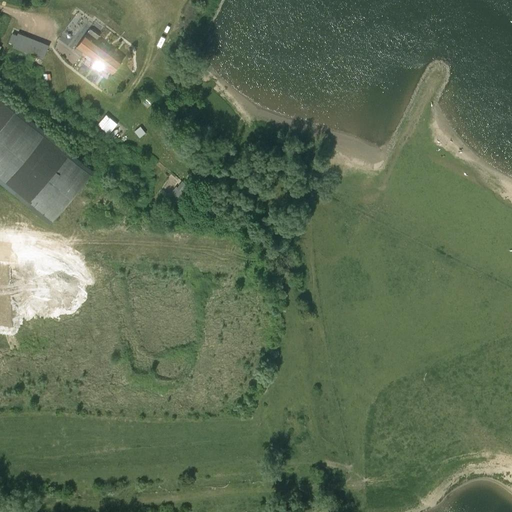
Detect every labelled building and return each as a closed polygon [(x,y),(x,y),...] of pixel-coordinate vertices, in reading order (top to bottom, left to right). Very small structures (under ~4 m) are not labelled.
[(9,42),(14,44),(18,35),(13,33),(9,42)] [(18,33),(18,35),(14,44),(13,48),(20,51),(26,36),(18,33)] [(83,53),(85,55),(96,40),(87,33),(75,49),(82,55),(83,53)] [(34,39),(26,36),(20,51),(28,54),(34,39)] [(41,42),(34,39),(28,54),(35,57),(41,42)] [(105,47),(96,40),(85,55),(94,61),(105,47)] [(41,42),(35,57),(34,60),(42,63),(49,45),(41,42)] [(114,53),(105,47),(94,61),(97,63),(96,65),(102,69),(103,68),(114,53)] [(123,60),(114,53),(103,68),(106,70),(108,67),(114,72),(123,60)] [(81,66),(78,71),(83,75),(86,70),(81,66)] [(52,219),(92,171),(0,95),(0,175),(21,193),(22,194),(41,210),(41,207),(44,206),(49,211),(46,214),(52,219)] [(109,134),(118,125),(107,113),(98,123),(109,134)] [(145,133),(140,126),(134,131),(139,138),(145,133)] [(179,182),(171,191),(181,200),(189,192),(179,182)]
